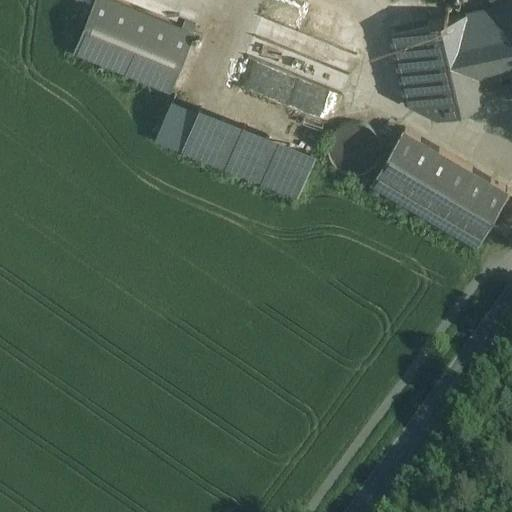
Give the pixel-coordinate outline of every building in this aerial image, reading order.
[(169,86),(191,30),(115,0),(96,0),(77,49),(169,86)] [(511,0),(493,0),(495,7),(497,14),(498,14),(511,74),(511,0)] [(495,7),(466,14),(468,23),(478,67),(481,81),(511,74),(498,14),(497,14),(495,7)] [(466,14),(414,25),(391,31),(407,100),(440,113),(486,102),(481,81),(478,67),(468,23),(466,14)] [(511,81),(501,84),(505,98),(511,96),(511,81)] [(204,102),(186,147),(298,190),(316,145),(204,102)] [(508,190),(452,157),(404,128),(373,181),(477,242),(508,190)]
